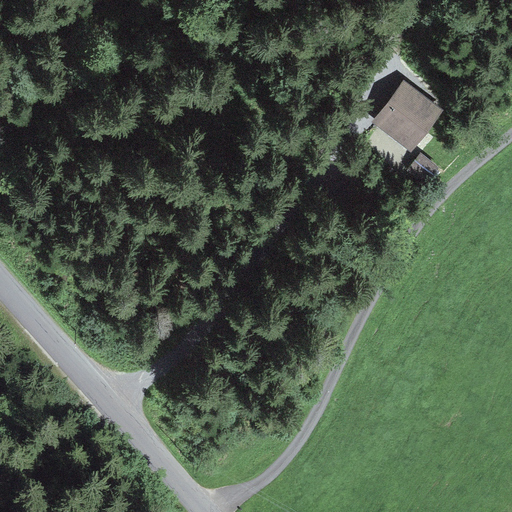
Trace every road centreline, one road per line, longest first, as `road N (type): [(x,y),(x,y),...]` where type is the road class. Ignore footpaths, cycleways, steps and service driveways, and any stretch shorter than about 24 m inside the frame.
road 1 (track): [(511,136),(393,265),(325,413),(285,465),(217,511)]
road 2 (unknown): [(109,403),(219,309),(397,61)]
road 3 (tertiary): [(0,280),(206,511)]
